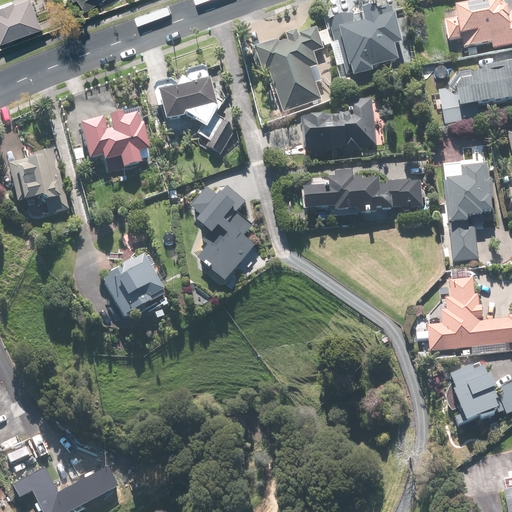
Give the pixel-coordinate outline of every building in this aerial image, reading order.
[(0,43),(41,28),(31,0),(12,0),(10,1),(0,5),(0,43)] [(71,0),(73,2),(75,0),(77,0),(84,12),(103,0),(71,0)] [(498,2),(454,10),(455,20),(444,22),(447,43),(461,40),(462,50),(491,45),(492,51),(511,47),(511,15),(507,17),(506,11),(500,12),(498,2)] [(353,15),(328,22),(334,45),(330,46),(336,68),(343,66),(346,78),(351,76),(352,81),(372,75),(371,72),(398,65),(393,47),(401,44),(391,7),(375,11),(375,10),(361,14),(363,23),(354,26),(353,21),(355,21),(353,15)] [(268,75),(283,115),(321,101),(316,85),(322,83),(317,69),(318,68),(314,55),(324,51),(316,30),(297,37),(296,34),(285,38),(287,44),(279,47),(278,44),(275,45),(274,42),(250,50),(259,75),(261,74),(262,77),(268,75)] [(511,102),(511,72),(510,67),(482,73),(480,77),(475,77),(470,84),(460,85),(455,92),(456,99),(455,99),(444,92),(438,93),(444,127),(477,121),(479,108),(492,105),(492,107),(511,102)] [(210,84),(193,88),(182,83),(177,93),(158,98),(166,126),(184,121),(183,119),(185,118),(188,120),(194,123),(193,124),(202,129),(197,137),(209,144),(206,149),(210,152),(213,153),(221,138),(228,126),(224,124),(225,123),(215,118),(218,112),(223,105),(215,101),(210,84)] [(371,101),(346,103),(347,114),(338,115),(339,119),(331,120),(300,123),(303,155),(314,154),(314,156),(334,154),(334,152),(343,151),(344,154),(361,152),(361,149),(376,148),(371,101)] [(99,121),(76,128),(85,163),(99,160),(100,166),(102,165),(105,176),(138,167),(136,162),(148,159),(137,117),(119,121),(118,118),(105,121),(108,133),(103,134),(99,121)] [(67,211),(51,151),(31,157),(32,161),(5,168),(15,206),(37,201),(43,205),(47,217),(67,211)] [(486,166),(460,169),(462,182),(442,185),(447,225),(448,225),(452,264),(478,262),(475,230),(483,229),(483,225),(485,225),(484,217),(491,216),(486,166)] [(423,209),(420,183),(410,184),(410,182),(386,184),(386,188),(379,189),(378,183),(362,185),(362,181),(353,182),(352,174),(333,176),(334,182),(325,183),(326,190),(302,193),(304,215),(334,212),(335,216),(355,214),(356,218),(376,216),(375,213),(380,212),(380,214),(392,213),(392,211),(403,210),(403,213),(410,212),(410,210),(423,209)] [(236,215),(245,204),(227,189),(218,200),(207,191),(191,211),(199,217),(204,210),(208,213),(196,226),(211,238),(217,230),(227,238),(216,251),(210,246),(197,262),(224,284),(254,248),(243,239),(252,228),(236,215)] [(149,269),(142,256),(131,262),(130,261),(107,274),(108,275),(104,278),(106,281),(100,285),(121,322),(126,320),(127,322),(144,312),(141,308),(163,296),(161,292),(162,292),(161,290),(164,288),(152,267),(149,269)] [(428,342),(429,354),(511,344),(511,304),(511,305),(511,315),(511,316),(507,317),(507,320),(482,322),(481,308),(478,308),(477,297),(474,297),(472,280),(448,283),(450,300),(445,300),(446,312),(440,312),(442,325),(426,327),(427,333),(416,335),(417,344),(428,342)] [(454,422),(457,430),(477,421),(479,424),(493,418),(492,415),(497,413),(493,406),(496,405),(491,395),(494,394),(488,380),(486,381),(482,372),(472,376),(470,372),(448,381),(453,395),(452,396),(457,410),(456,411),(459,419),(454,422)] [(511,385),(496,392),(506,417),(511,414),(511,385)] [(83,511),(94,511),(121,498),(105,468),(56,495),(42,469),(10,487),(17,501),(29,494),(35,505),(33,506),(35,511),(71,511),(81,507),(83,511)] [(511,511),(511,490),(502,492),(506,511),(505,511),(511,511)]
